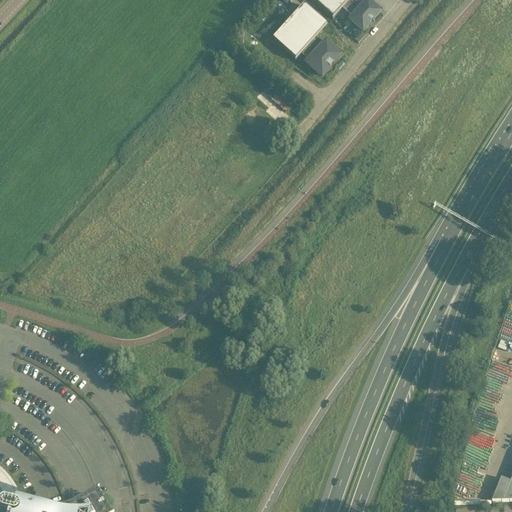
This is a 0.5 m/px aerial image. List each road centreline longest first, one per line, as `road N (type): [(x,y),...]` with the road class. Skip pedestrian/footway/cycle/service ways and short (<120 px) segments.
road 1 (motorway): [(443,243),(307,439),(267,511)]
road 2 (motorway): [(443,243),(329,511)]
road 3 (motorway): [(357,511),(401,393),(466,257)]
road 4 (motorway): [(405,511),(466,257)]
road 5 (residential): [(293,138),(408,0)]
road 6 (motorway): [(511,130),(443,243)]
